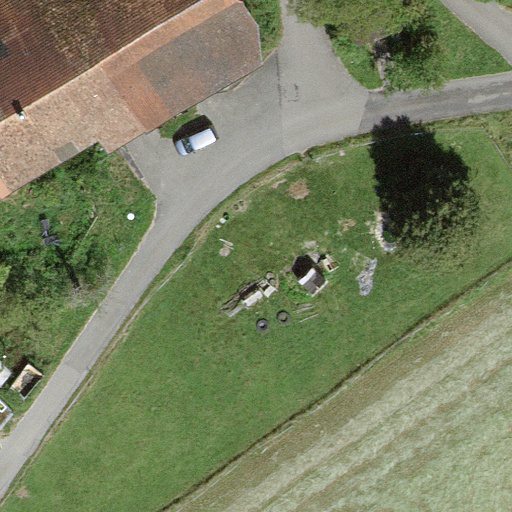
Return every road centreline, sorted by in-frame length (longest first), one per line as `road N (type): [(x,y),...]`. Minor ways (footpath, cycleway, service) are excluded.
road 1 (track): [(317,125),(244,156),(181,209),(0,464)]
road 2 (track): [(511,98),(317,125)]
road 3 (track): [(287,0),(317,125)]
